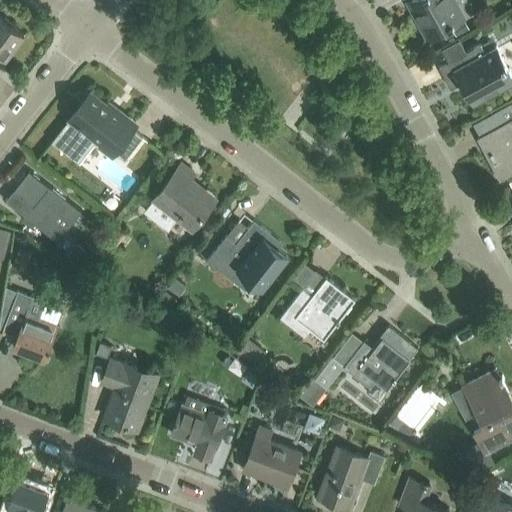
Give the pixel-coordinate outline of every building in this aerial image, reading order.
[(463,17),(453,0),(412,0),(422,17),(418,19),(427,35),(448,23),(449,24),(463,17)] [(0,14),(0,49),(6,55),(7,54),(6,53),(22,33),(23,33),(24,32),(0,14)] [(463,17),(451,24),(456,34),(469,28),(463,17)] [(487,40),(480,43),(485,51),(494,46),(491,41),(487,40)] [(447,61),(439,65),(450,87),(462,81),(472,99),(485,92),(486,94),(506,83),(511,79),(511,75),(508,68),(496,45),(494,46),(485,51),(480,43),(465,51),(447,61)] [(90,90),(54,137),(51,140),(52,140),(54,138),(81,158),(96,138),(124,159),(142,135),(132,127),(134,125),(90,90)] [(479,135),(477,136),(483,149),(488,146),(491,150),(489,151),(495,161),(496,161),(504,175),(499,177),(499,178),(511,171),(511,108),(509,103),(495,110),(502,123),(479,135)] [(181,161),(155,195),(144,209),(168,228),(179,215),(192,225),(213,199),(188,179),(194,171),(181,161)] [(5,199),(57,239),(80,209),(29,169),(5,199)] [(226,234),(207,258),(216,265),(218,263),(246,285),(254,275),(264,283),(286,255),(287,256),(288,255),(277,247),(282,240),(253,218),(235,241),(226,234)] [(0,226),(0,247),(5,248),(10,229),(0,226)] [(37,260),(43,243),(31,239),(25,256),(37,260)] [(76,240),(66,253),(78,263),(88,249),(76,240)] [(174,274),(167,284),(178,292),(185,282),(174,274)] [(302,286),(281,313),(306,332),(311,326),(324,336),(336,320),(337,321),(340,318),(339,317),(354,297),(326,275),(311,293),(302,286)] [(164,287),(157,297),(168,305),(175,296),(164,287)] [(49,344),(57,323),(56,323),(61,310),(44,303),(45,300),(18,290),(2,331),(16,336),(13,344),(44,356),(48,347),(50,347),(51,345),(49,344)] [(364,338),(343,364),(357,375),(369,385),(375,378),(386,387),(410,357),(409,356),(417,346),(388,323),(379,334),(381,336),(373,346),(364,338)] [(111,344),(100,339),(96,350),(107,354),(111,344)] [(137,427),(158,371),(125,359),(124,360),(111,355),(102,380),(115,385),(104,415),(137,427)] [(463,384),(483,420),(473,426),(485,449),(511,434),(511,398),(511,399),(507,392),(509,391),(502,378),(504,377),(502,373),(500,374),(495,366),(463,384)] [(314,377),(300,393),(312,402),(325,386),(314,377)] [(184,402),(182,401),(176,416),(175,416),(174,420),(175,420),(171,431),(197,441),(194,449),(210,455),(213,447),(214,448),(225,418),(224,418),(228,409),(187,393),(184,402)] [(170,397),(165,408),(176,412),(180,401),(170,397)] [(330,425),(335,412),(320,407),(315,419),(330,425)] [(395,414),(389,421),(396,426),(402,419),(395,414)] [(301,448),(269,436),(273,426),(260,422),(256,431),(242,467),(286,484),(287,484),(301,448)] [(374,482),(384,453),(370,448),(368,454),(337,443),(317,495),(348,507),(360,476),(374,482)] [(447,511),(449,507),(425,498),(431,483),(410,475),(399,503),(413,508),(411,511),(447,511)] [(38,511),(48,487),(18,476),(8,502),(9,503),(7,511),(10,511),(38,511)] [(94,511),(97,506),(91,504),(90,506),(84,504),(85,502),(67,495),(61,511),(94,511)] [(511,511),(511,504),(489,495),(482,511),(511,511)]
